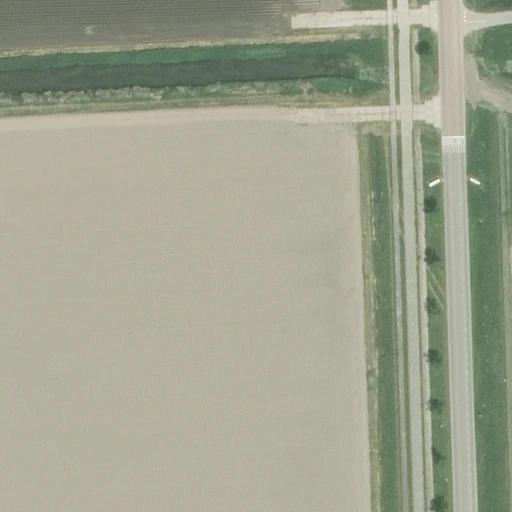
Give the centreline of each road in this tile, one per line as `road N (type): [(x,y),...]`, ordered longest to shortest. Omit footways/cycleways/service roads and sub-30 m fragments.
road 1 (unknown): [(429,511),(412,0)]
road 2 (unclassified): [(464,511),(448,0)]
